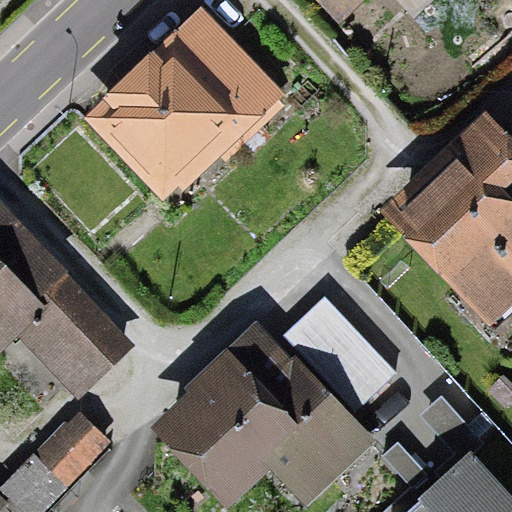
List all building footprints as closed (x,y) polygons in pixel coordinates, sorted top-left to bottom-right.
[(321,0),(344,24),(369,0),(321,0)] [(199,16),(89,118),(169,204),(279,102),(199,16)] [(511,303),(511,134),(487,109),(382,213),(492,323),(511,303)] [(0,205),(0,357),(16,343),(68,400),(128,345),(0,205)] [(367,439),(257,327),(156,427),(237,509),(270,477),(299,506),(367,439)] [(0,511),(33,511),(103,445),(73,413),(0,482),(0,511)] [(511,511),(511,501),(467,456),(410,511),(511,511)]
